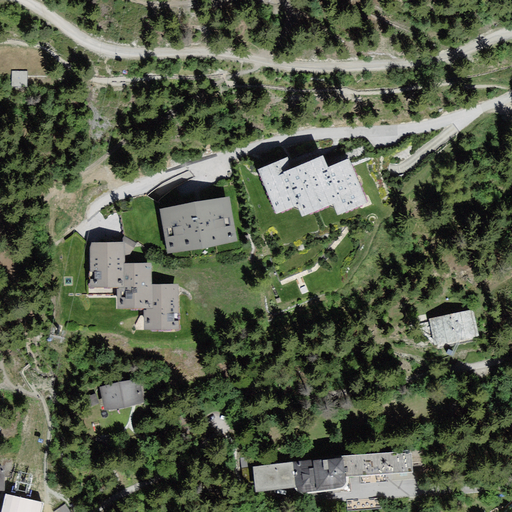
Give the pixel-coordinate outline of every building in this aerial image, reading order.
[(28,85),(28,68),(12,68),(12,85),(28,85)] [(283,160),(254,172),(271,218),(292,209),(296,219),(328,206),(333,219),(365,206),(348,165),(325,174),(319,160),(288,174),(283,160)] [(228,199),(156,211),(163,257),(236,244),(228,199)] [(121,245),(88,246),(86,302),(114,301),(114,312),(140,312),(140,333),(176,333),(175,287),(148,286),(148,272),(122,273),(121,245)] [(473,312),(427,321),(433,352),(479,342),(473,312)] [(97,389),(102,415),(142,407),(136,382),(97,389)] [(375,458),(288,466),(290,490),(297,496),(342,493),(341,479),(370,478),(380,477),(405,475),(404,456),(375,458)] [(251,494),(290,490),(288,466),(248,470),(251,494)] [(40,511),(44,500),(6,491),(1,511),(40,511)] [(72,511),(65,502),(56,508),(58,511),(72,511)]
